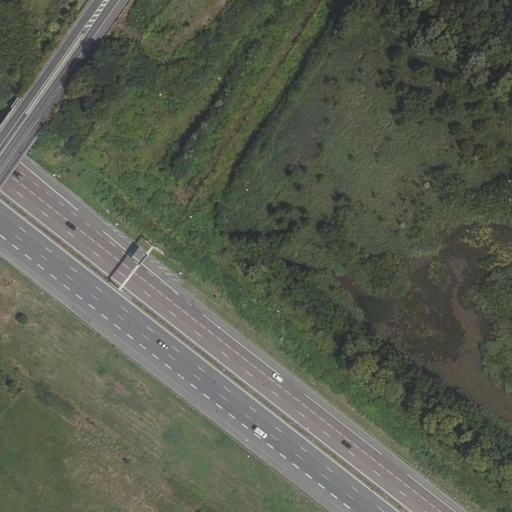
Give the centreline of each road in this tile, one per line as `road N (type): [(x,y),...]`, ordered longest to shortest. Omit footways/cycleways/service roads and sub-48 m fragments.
road 1 (motorway): [(431,511),(0,170)]
road 2 (motorway): [(0,214),(376,511)]
road 3 (secondary): [(0,164),(99,11)]
road 4 (secondary): [(99,11),(0,140)]
